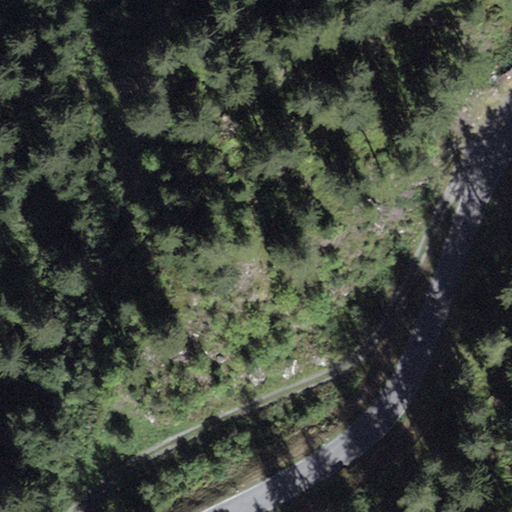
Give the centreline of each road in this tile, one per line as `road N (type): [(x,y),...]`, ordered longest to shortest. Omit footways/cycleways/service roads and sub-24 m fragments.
road 1 (track): [(73,511),(130,465),(286,395),(307,369),(323,294),(454,177),(495,160)]
road 2 (tertiary): [(511,138),(457,250),(418,363),(372,432),(236,511)]
